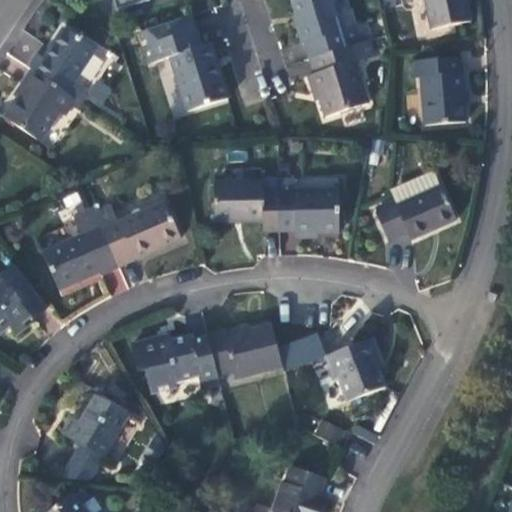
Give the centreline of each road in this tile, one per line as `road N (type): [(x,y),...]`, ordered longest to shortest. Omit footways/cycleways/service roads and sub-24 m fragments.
road 1 (residential): [(8,511),(6,461),(46,367),(97,323),(138,303),(196,285),(292,276),(371,286),(461,319)]
road 2 (residential): [(502,0),(507,70),(499,185),(461,319)]
road 3 (residential): [(461,319),(362,511)]
